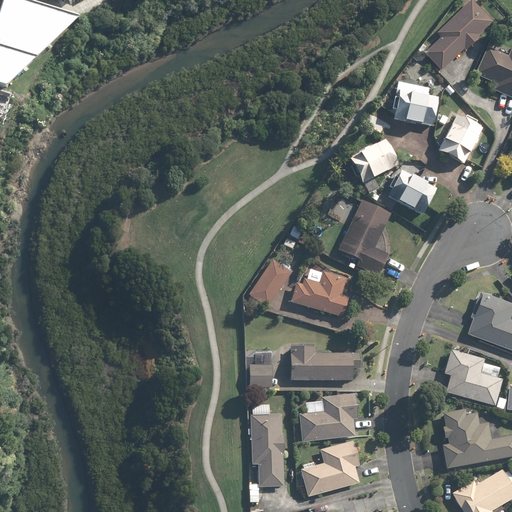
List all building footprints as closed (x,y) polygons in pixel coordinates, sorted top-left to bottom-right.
[(20,0),(6,0),(0,21),(0,85),(7,88),(83,20),(20,0)] [(471,0),(470,0),(437,32),(441,37),(424,53),(441,71),(464,49),(466,51),(481,36),(479,34),(492,21),(471,0)] [(511,47),(508,56),(487,47),(475,74),(495,83),(492,90),(511,99),(511,47)] [(438,98),(428,96),(429,88),(397,82),(391,113),(396,114),(394,120),(432,127),(438,98)] [(457,115),(438,151),(463,165),(483,129),(457,115)] [(350,157),(354,165),(349,167),(355,178),(360,176),(363,182),(368,192),(378,186),(373,178),(399,165),(385,139),(350,157)] [(389,188),(392,189),(388,197),(423,215),(437,189),(402,170),(398,178),(395,176),(389,188)] [(389,254),(375,248),(390,215),(361,202),(339,251),(359,260),(356,266),(379,276),(389,254)] [(272,260),(249,293),(268,307),(291,273),(272,260)] [(305,280),(304,285),(297,283),(291,303),(342,318),(348,298),(342,296),(347,278),(322,271),(318,284),(305,280)] [(469,317),(472,319),(466,335),(511,352),(511,320),(509,319),(511,311),(511,303),(479,291),(469,317)] [(291,346),(290,380),(352,383),(353,369),(359,369),(360,355),(314,353),(314,347),(291,346)] [(506,400),(498,398),(503,380),(481,373),(485,360),(450,350),(443,374),(451,376),(448,387),(446,393),(503,409),(506,400)] [(272,366),(250,365),(249,387),(272,388),(272,366)] [(322,402),(305,403),(306,411),(296,412),(299,441),(354,437),(353,419),(359,419),(357,393),(321,396),(322,402)] [(252,405),(248,464),(257,464),(255,485),(281,487),(285,435),(281,434),(283,414),(268,413),(269,406),(252,405)] [(480,416),(452,422),(454,433),(442,436),(448,469),(511,456),(511,436),(491,440),(488,421),(482,423),(480,416)] [(301,470),(308,497),(359,484),(354,466),(360,464),(354,440),(319,449),(323,465),(301,470)] [(480,484),(477,479),(451,493),(461,511),(494,511),(493,509),(511,498),(511,476),(508,469),(480,484)] [(249,486),(249,504),(259,504),(260,486),(249,486)]
